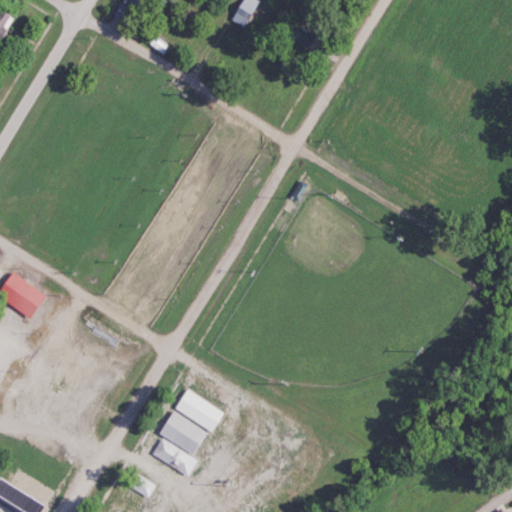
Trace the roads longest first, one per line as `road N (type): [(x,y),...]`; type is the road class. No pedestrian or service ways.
road 1 (residential): [(63,511),(385,0)]
road 2 (residential): [(293,148),(52,0)]
road 3 (residential): [(169,348),(0,245)]
road 4 (residential): [(169,348),(319,435)]
road 5 (residential): [(0,138),(87,0)]
road 6 (residential): [(293,148),(416,220)]
